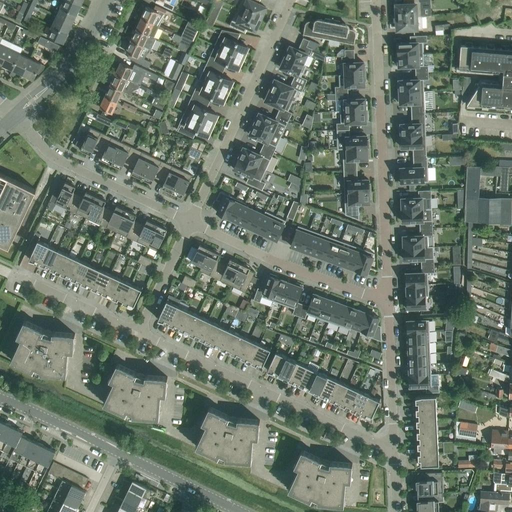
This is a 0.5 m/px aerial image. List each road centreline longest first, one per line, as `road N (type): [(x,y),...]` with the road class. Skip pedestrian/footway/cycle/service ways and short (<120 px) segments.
road 1 (residential): [(395,455),(141,336)]
road 2 (residential): [(388,300),(377,34)]
road 3 (residential): [(191,224),(291,0)]
road 4 (residential): [(388,300),(191,224)]
road 5 (residential): [(191,224),(64,165),(13,116)]
road 6 (residential): [(395,455),(388,300)]
road 7 (residential): [(13,116),(79,53),(108,0)]
road 8 (residential): [(141,336),(16,277)]
road 9 (residential): [(0,398),(117,452)]
road 10 (residential): [(141,336),(191,224)]
